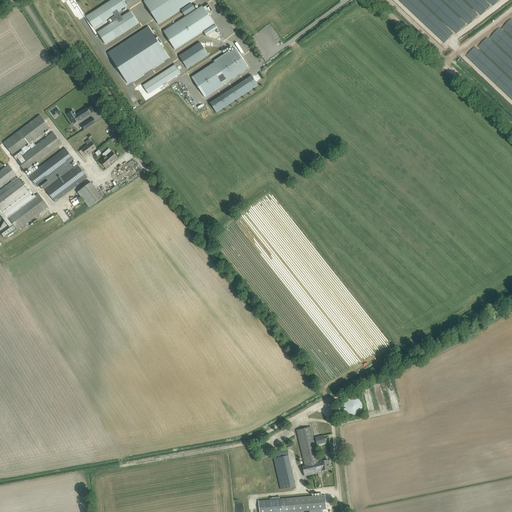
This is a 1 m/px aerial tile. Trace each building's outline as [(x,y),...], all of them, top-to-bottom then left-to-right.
[(112,0),(86,17),(94,28),(114,15),(117,20),(98,32),(105,44),(138,23),(130,11),(122,17),(118,12),(127,6),(123,0),(112,0)] [(145,0),(143,1),(159,24),(181,10),(191,3),(195,1),(195,0),(145,0)] [(191,3),(181,10),(185,16),(195,9),(191,3)] [(202,6),(163,31),(175,50),(214,24),(207,14),(210,12),(206,6),(204,8),(202,6)] [(204,32),(206,36),(218,29),(215,24),(204,32)] [(148,27),(108,53),(128,83),(131,81),(132,82),(145,73),(145,72),(151,68),(152,69),(165,60),(165,59),(168,57),(161,47),(163,45),(158,37),(156,38),(148,27)] [(200,42),(179,56),(188,69),(208,55),(200,42)] [(215,62),(192,77),(205,97),(248,68),(235,49),(228,53),(227,52),(214,61),(215,62)] [(175,64),(143,86),(148,94),(181,73),(179,70),(182,68),(180,65),(177,67),(175,64)] [(252,76),(210,103),(217,114),(259,86),(252,76)] [(68,114),(74,124),(90,114),(87,108),(76,115),(73,111),(72,112),(71,111),(69,112),(69,113),(68,114)] [(4,143),(14,156),(29,145),(32,149),(17,160),(25,172),(29,169),(32,173),(29,176),(37,187),(74,160),(65,148),(36,170),(33,166),(62,144),(53,132),(36,145),(33,141),(50,128),(40,115),(4,143)] [(82,126),(84,130),(96,122),(93,118),(89,121),(82,126)] [(96,147),(92,142),(90,139),(86,142),(88,145),(82,149),(86,155),(96,147)] [(105,158),(100,162),(106,168),(114,161),(117,158),(112,151),(112,152),(109,148),(108,149),(102,154),(105,158)] [(69,163),(39,186),(42,190),(44,188),(45,189),(55,202),(87,178),(78,164),(73,168),(71,165),(69,163)] [(8,165),(0,170),(0,188),(11,180),(12,182),(0,191),(0,219),(3,218),(5,220),(33,198),(18,177),(17,178),(15,176),(16,175),(8,165)] [(77,192),(89,208),(103,198),(102,197),(98,192),(91,182),(87,185),(77,192)] [(0,228),(0,231),(4,237),(16,229),(17,231),(48,207),(39,194),(5,220),(0,228)] [(81,202),(78,197),(71,201),(74,206),(81,202)] [(354,397),(353,397),(352,397),(351,398),(350,398),(349,398),(348,399),(347,399),(347,400),(346,401),(345,401),(345,402),(344,403),(344,404),(344,405),(344,406),(344,407),(344,408),(344,409),(344,410),(345,411),(345,412),(346,413),(347,414),(348,415),(349,415),(350,416),(351,416),(352,416),(353,416),(354,416),(355,416),(356,416),(357,415),(358,415),(359,414),(360,414),(360,413),(361,412),(361,411),(362,410),(362,409),(362,408),(362,407),(362,406),(362,405),(362,404),(362,403),(361,402),(360,401),(360,400),(359,399),(358,399),(357,398),(356,398),(355,398),(354,397)] [(302,466),(304,476),(318,473),(318,474),(323,474),(322,470),(321,462),(319,462),(311,427),(297,430),(305,466),(302,466)] [(315,438),(317,444),(317,442),(324,440),(325,442),(324,436),(315,438)] [(278,458),(273,459),(280,489),(295,486),(287,448),(277,450),(278,458)] [(321,462),(322,470),(330,470),(330,463),(328,463),(328,460),(320,461),(321,462)] [(278,483),(274,484),(274,481),(270,482),(270,485),(270,490),(279,488),(278,483)] [(322,511),(322,510),(326,509),(325,495),(321,495),(321,493),(319,493),(319,495),(258,501),(259,511),(322,511)]
